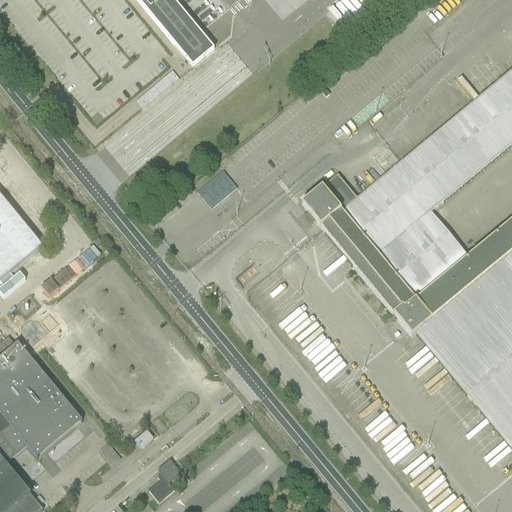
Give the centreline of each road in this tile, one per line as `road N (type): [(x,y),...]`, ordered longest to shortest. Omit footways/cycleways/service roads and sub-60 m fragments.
road 1 (tertiary): [(360,511),(0,76)]
road 2 (unknown): [(91,187),(277,31)]
